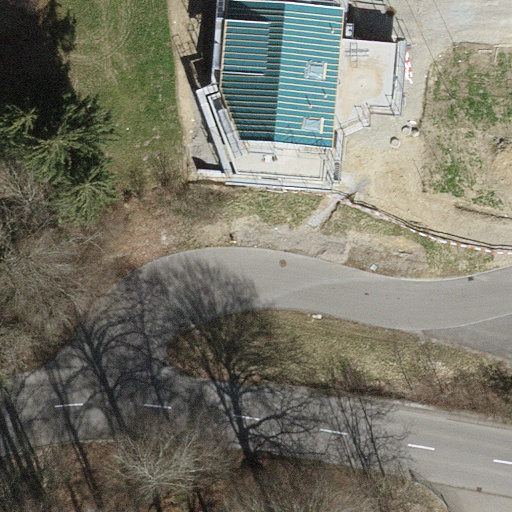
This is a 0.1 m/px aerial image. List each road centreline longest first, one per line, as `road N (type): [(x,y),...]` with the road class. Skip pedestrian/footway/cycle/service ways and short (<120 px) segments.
road 1 (unclassified): [(108,402),(143,321),(207,289),(284,285),(416,300),(511,292)]
road 2 (tertiary): [(511,466),(108,402)]
